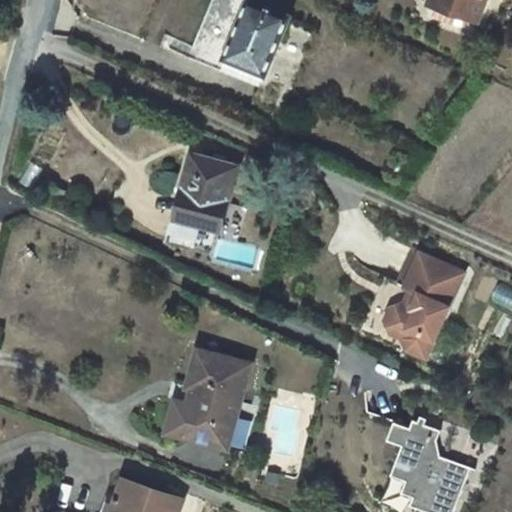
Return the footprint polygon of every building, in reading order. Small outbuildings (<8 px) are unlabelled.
[(432,0),(433,1),(437,3),(434,13),(436,19),(464,28),(469,26),(473,16),(480,18),(486,0),(432,0)] [(265,76),(289,18),(250,1),(225,60),(265,76)] [(260,87),(265,76),(225,60),(221,71),(260,87)] [(239,168),(193,155),(182,194),(186,195),(181,215),(204,221),(203,225),(222,231),(239,168)] [(67,192),(48,184),(42,195),(61,205),(67,192)] [(466,274),(415,250),(399,285),(411,291),(414,292),(409,304),(406,303),(405,302),(392,307),(386,319),(391,332),(403,338),(407,349),(426,359),(466,274)] [(411,291),(406,303),(409,304),(414,292),(411,291)] [(198,390),(186,437),(228,448),(250,364),(199,350),(189,387),(192,388),(198,390)] [(180,435),(186,437),(198,390),(192,388),(180,435)] [(434,438),(437,428),(415,419),(412,427),(396,421),(389,440),(404,446),(392,476),(407,481),(403,493),(415,498),(412,506),(428,511),(454,511),(471,467),(442,455),(439,440),(434,438)] [(443,430),(437,428),(434,438),(439,440),(443,430)] [(179,511),(184,499),(125,479),(113,511),(179,511)]
